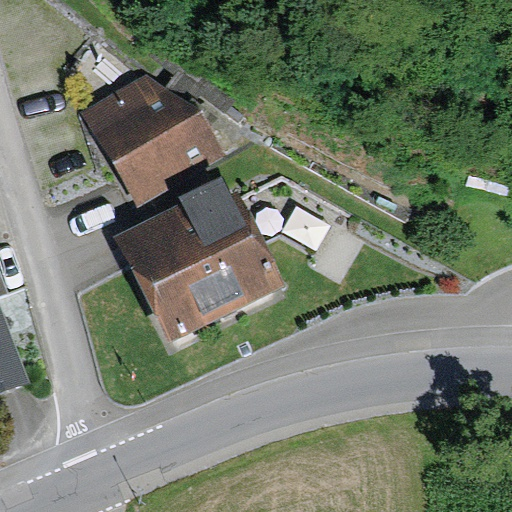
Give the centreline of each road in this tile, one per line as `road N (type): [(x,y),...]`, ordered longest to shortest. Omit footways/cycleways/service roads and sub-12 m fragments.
road 1 (residential): [(104,476),(322,387),(466,369),(511,373)]
road 2 (residential): [(0,72),(104,476)]
